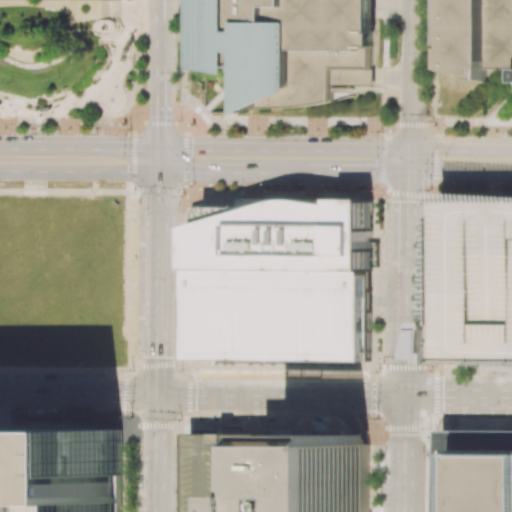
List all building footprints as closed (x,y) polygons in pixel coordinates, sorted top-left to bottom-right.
[(194,0),(194,67),(204,68),(229,72),(237,73),(237,74),(238,75),(238,76),(239,77),(240,78),(241,78),(241,79),(243,79),(243,87),(243,111),(243,113),(257,107),(266,107),(269,107),(275,107),(278,107),(281,107),(286,107),(291,107),(298,106),(305,105),(310,104),(316,103),(320,103),(330,101),(330,92),(330,87),(330,85),(330,67),(371,68),(371,21),(371,0),(194,0)] [(511,0),(440,0),(440,68),(445,70),(449,71),(453,73),(457,74),(461,75),(464,75),(468,76),(471,76),(475,77),(480,77),(480,82),(483,82),(483,68),(491,68),(501,68),(511,68),(511,0)] [(330,85),(330,67),(371,68),(371,85),(330,85)] [(241,79),(239,86),(237,85),(235,84),(233,82),(232,81),(231,80),(230,78),(230,76),(237,73),(237,74),(238,75),(238,76),(239,77),(240,78),(241,78),(241,79)] [(240,197),(240,207),(211,207),(203,207),(203,224),(192,227),(192,269),(191,360),(370,361),(370,270),(371,198),(339,198),(240,197)] [(444,197),(511,197),(511,358),(505,358),(427,356),(431,323),(444,323),(444,197)] [(0,429),(0,511),(119,511),(121,430),(0,429)] [(511,511),(511,430),(443,430),(442,511),(511,511)] [(190,511),(190,431),(273,433),(273,511),(190,511)] [(294,443),(370,443),(369,511),(277,511),(277,495),(294,495),(294,443)]
